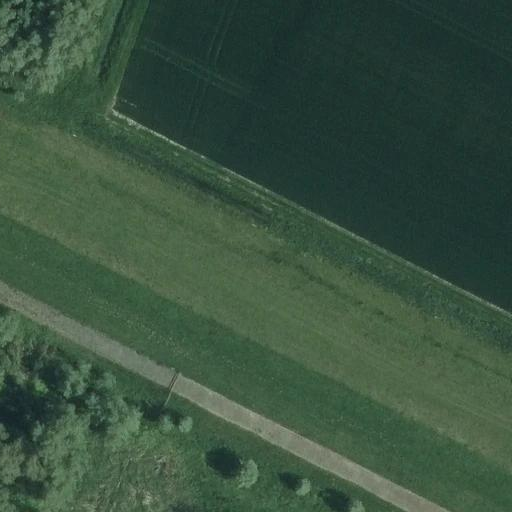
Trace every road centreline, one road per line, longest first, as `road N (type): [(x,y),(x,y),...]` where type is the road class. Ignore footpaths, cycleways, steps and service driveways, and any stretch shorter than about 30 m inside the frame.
road 1 (track): [(142,0),(102,115),(511,328)]
road 2 (track): [(0,190),(511,454)]
road 3 (track): [(511,506),(0,245)]
road 4 (track): [(12,118),(511,368)]
